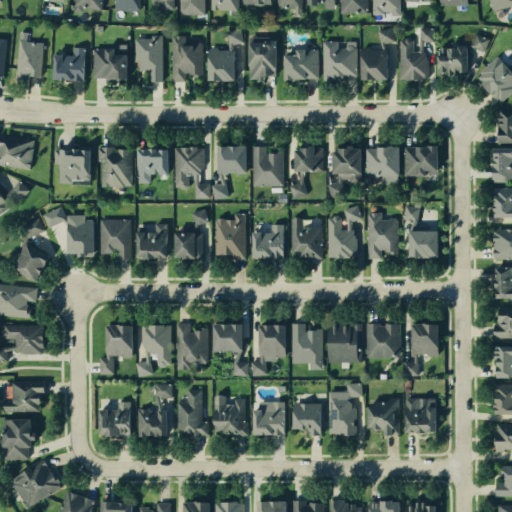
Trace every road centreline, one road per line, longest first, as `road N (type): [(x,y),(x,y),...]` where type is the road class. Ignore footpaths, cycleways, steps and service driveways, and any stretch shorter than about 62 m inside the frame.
road 1 (residential): [(0,110),(452,118)]
road 2 (residential): [(460,511),(460,140),(452,118)]
road 3 (residential): [(80,300),(105,292),(460,289)]
road 4 (residential): [(460,467),(103,470),(84,460)]
road 5 (residential): [(84,460),(75,442),(80,300)]
